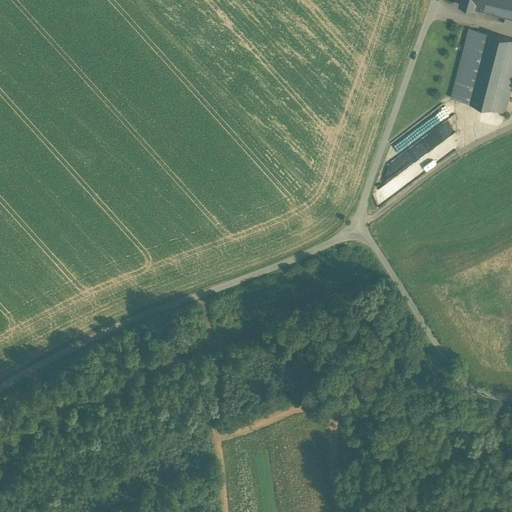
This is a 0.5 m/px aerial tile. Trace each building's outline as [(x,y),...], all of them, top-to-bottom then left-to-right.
[(476,0),(460,0),(459,4),(474,8),(476,0)] [(511,0),(476,0),(474,8),(506,17),(511,18),(511,0)] [(469,28),(458,25),(455,35),(466,39),(469,28)] [(464,51),(452,98),(470,103),(488,33),(469,28),(466,39),(463,51),(464,51)] [(511,38),(488,33),(470,103),(505,112),(511,85),(511,38)] [(445,123),(387,162),(395,174),(398,172),(406,184),(454,153),(445,139),(453,134),(445,123)]
